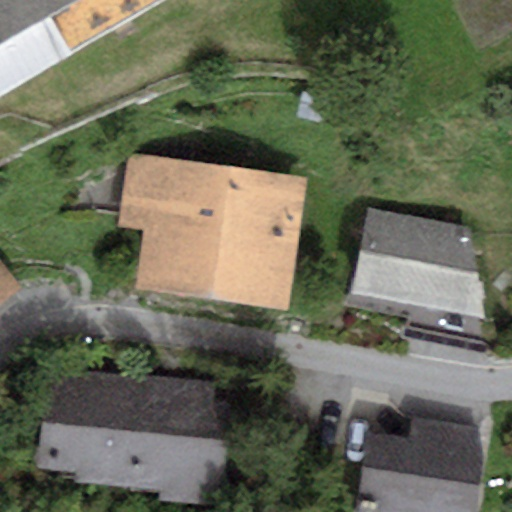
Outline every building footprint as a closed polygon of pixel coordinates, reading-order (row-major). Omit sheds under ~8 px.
[(0,0),(0,96),(172,0),(0,0)] [(306,180),(127,154),(117,227),(143,231),(135,289),(287,310),(306,180)] [(470,231),(368,211),(351,294),(486,320),(470,231)] [(0,261),(0,304),(21,287),(0,261)] [(80,482),(130,487),(140,374),(50,366),(40,469),(81,473),(80,482)] [(221,381),(140,374),(130,487),(161,490),(160,501),(230,507),(239,399),(220,398),(221,381)] [(413,438),(372,432),(360,511),(478,511),(487,456),(482,426),(416,416),(413,438)]
